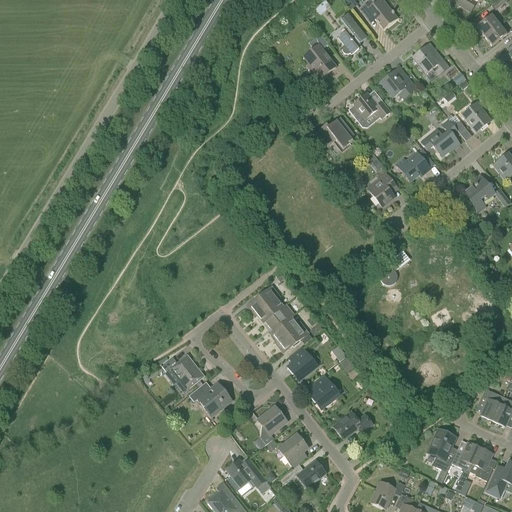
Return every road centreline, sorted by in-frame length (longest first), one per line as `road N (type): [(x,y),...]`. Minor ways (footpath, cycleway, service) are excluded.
road 1 (primary): [(0,368),(221,0)]
road 2 (unclassified): [(0,291),(173,0)]
road 3 (residential): [(293,108),(310,120),(434,20)]
road 4 (residential): [(339,511),(351,475),(275,382)]
road 5 (residential): [(219,311),(188,337),(254,397),(275,382)]
road 6 (residential): [(391,222),(511,125)]
road 7 (residential): [(511,116),(434,20)]
